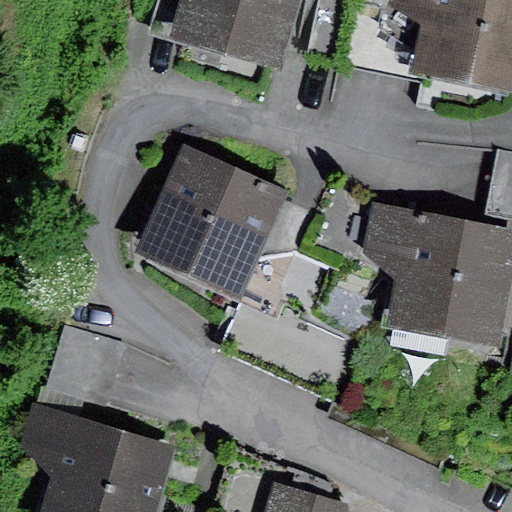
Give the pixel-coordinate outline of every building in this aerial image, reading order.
[(300,0),(182,0),(171,40),(280,73),(300,0)] [(511,0),(392,0),(392,6),(424,30),(412,74),(511,95),(511,0)] [(290,194),(186,147),(136,257),(240,304),(290,194)] [(511,151),(499,150),(486,218),(511,222),(511,151)] [(511,285),(511,231),(373,204),(363,257),(395,279),(389,327),(498,351),(511,285)] [(357,355),(244,304),(221,354),(334,405),(357,355)] [(124,343),(63,326),(45,391),(107,408),(124,343)] [(158,511),(175,450),(34,405),(20,449),(53,479),(43,511),(158,511)] [(348,511),(351,506),(276,484),(267,511),(348,511)]
